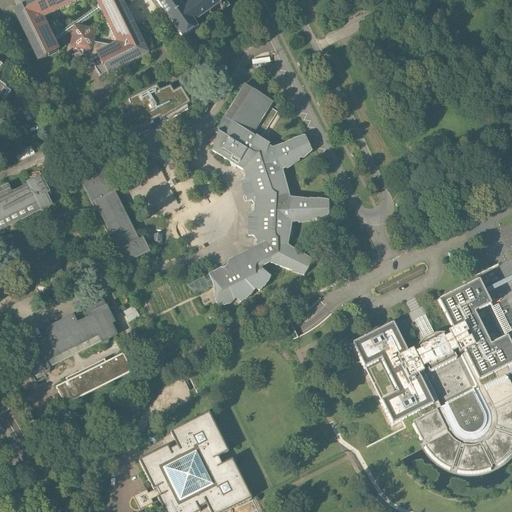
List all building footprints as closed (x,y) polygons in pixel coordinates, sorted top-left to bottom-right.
[(37,0),(13,12),(38,61),(58,51),(42,19),(81,0),(95,0),(118,44),(113,47),(97,54),(106,73),(108,76),(149,55),(124,5),(122,0),(37,0)] [(153,0),(182,41),(198,30),(193,24),(219,6),(215,0),(196,0),(183,9),(176,0),(153,0)] [(215,0),(219,6),(224,11),(229,7),(224,0),(215,0)] [(96,30),(74,26),(71,48),(83,50),(92,51),(93,43),(96,30)] [(97,54),(113,47),(93,43),(92,51),(83,50),(82,54),(89,64),(92,62),(100,77),(106,73),(97,54)] [(120,115),(112,118),(122,137),(159,122),(191,103),(181,86),(174,90),(171,84),(159,89),(157,84),(126,98),(129,104),(119,109),(120,115)] [(272,102),(245,85),(216,133),(218,134),(217,137),(212,151),(230,162),(229,163),(232,166),(236,167),(236,166),(243,170),(244,169),(246,171),(247,174),(246,175),(246,180),(240,182),(247,202),(251,201),(255,205),(256,205),(256,208),(256,211),(255,211),(253,215),(249,214),(248,222),(249,223),(249,228),(248,228),(248,236),(253,237),(258,242),(258,245),(257,248),(256,247),(229,261),(228,262),(228,263),(227,267),(228,268),(225,270),(222,272),(221,271),(221,270),(220,270),(219,270),(209,275),(214,286),(215,288),(215,289),(215,290),(214,290),(214,292),(214,294),(214,296),(214,297),(215,300),(216,303),(217,305),(219,305),(223,305),(224,306),(228,304),(229,304),(231,302),(233,300),(233,298),(235,297),(236,299),(240,302),(245,299),(249,295),(250,296),(254,289),(259,291),(263,287),(266,282),(267,282),(269,277),(269,276),(260,269),(261,267),(269,263),(292,271),(292,273),(304,276),(308,269),(311,261),(303,256),(302,256),(296,252),(295,253),(285,245),(285,243),(286,243),(287,240),(289,240),(292,234),(291,227),(290,227),(291,223),(297,222),(299,224),(312,222),(312,220),(316,219),(317,220),(317,221),(318,221),(327,218),(328,218),(328,217),(328,216),(329,213),(328,204),(328,203),(328,202),(327,202),(317,201),(316,201),(310,201),(310,202),(288,199),(287,197),(288,197),(281,170),(285,168),(287,169),(298,162),(297,160),(301,158),(302,159),(303,159),(310,153),(310,152),(311,152),(311,151),(311,150),(310,147),(306,138),(305,138),(304,137),(303,137),(293,141),(286,144),(287,145),(270,150),(269,150),(267,149),(269,146),(260,140),(253,135),(269,107),(272,102)] [(253,135),(260,140),(261,138),(277,112),(269,107),(253,135)] [(92,176),(81,181),(92,203),(95,202),(120,252),(115,254),(121,265),(134,259),(148,252),(142,241),(138,242),(131,229),(113,193),(116,191),(105,169),(92,176)] [(48,193),(40,178),(28,184),(29,186),(12,195),(8,187),(0,190),(0,221),(34,205),(38,203),(42,210),(50,206),(45,194),(48,193)] [(0,230),(42,210),(38,203),(34,205),(0,221),(0,230)] [(197,295),(214,286),(209,275),(186,286),(197,295)] [(511,275),(485,289),(487,293),(511,280),(511,275)] [(393,324),(351,344),(362,368),(382,359),(398,391),(380,400),(392,425),(417,413),(434,405),(419,374),(463,353),(477,381),(504,368),(511,363),(511,342),(509,336),(491,344),(476,312),(493,304),(487,293),(485,289),(481,280),(437,300),(452,331),(445,335),(437,334),(429,337),(422,342),(418,347),(407,353),(393,324)] [(113,324),(101,300),(84,309),(89,319),(77,325),(73,318),(59,324),(45,331),(49,339),(36,346),(31,336),(15,344),(19,352),(26,367),(29,365),(35,376),(43,373),(43,374),(46,375),(48,373),(49,371),(48,369),(45,362),(98,335),(102,343),(102,344),(104,345),(108,344),(108,341),(108,340),(115,336),(110,325),(113,324)] [(123,310),(127,321),(139,317),(135,306),(123,310)] [(45,362),(48,369),(102,343),(98,335),(45,362)] [(132,373),(123,355),(105,364),(104,362),(105,362),(104,361),(65,380),(66,381),(67,383),(56,388),(65,407),(132,373)] [(434,405),(417,413),(419,418),(411,422),(423,444),(430,456),(443,468),(450,472),(458,475),(472,476),(488,473),(499,468),(508,460),(511,454),(511,384),(504,368),(477,381),(480,388),(436,410),(434,405)] [(169,449),(167,446),(137,460),(152,491),(148,493),(146,490),(134,496),(137,502),(140,508),(152,503),(150,499),(156,496),(163,511),(198,511),(201,511),(199,507),(206,504),(209,511),(223,511),(252,498),(233,460),(222,465),(218,455),(228,450),(210,412),(171,431),(178,445),(169,449)]
